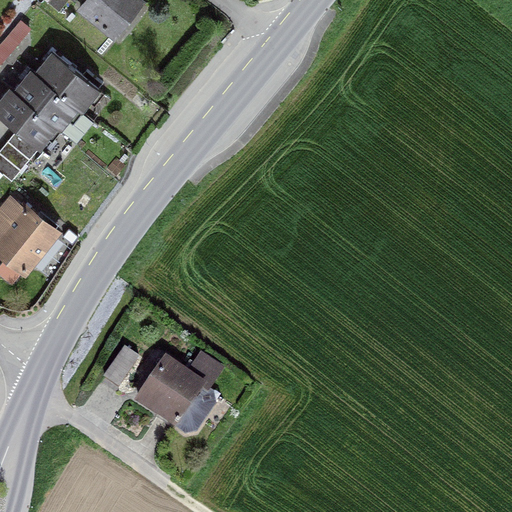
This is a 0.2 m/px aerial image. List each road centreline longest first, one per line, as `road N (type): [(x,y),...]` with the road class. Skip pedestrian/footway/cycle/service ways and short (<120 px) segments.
road 1 (secondary): [(311,0),(137,218),(38,375)]
road 2 (track): [(208,511),(51,400),(38,375)]
road 3 (secondary): [(15,511),(38,375)]
